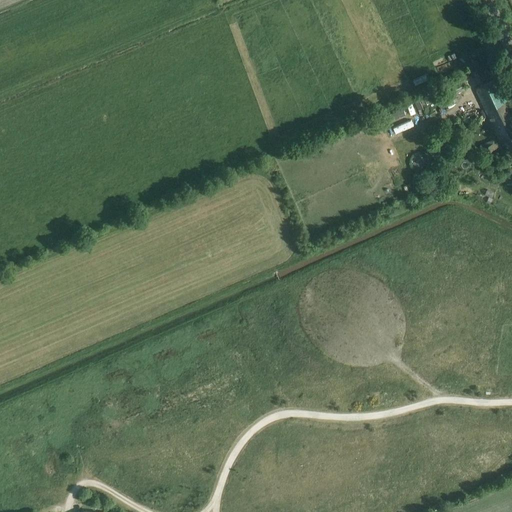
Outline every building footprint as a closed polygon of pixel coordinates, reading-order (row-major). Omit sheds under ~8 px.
[(431,90),(436,102),(464,89),(459,78),(431,90)] [(498,137),(500,143),(503,141),(508,151),(511,148),(511,112),(509,114),(505,106),(509,105),(497,78),(475,89),(498,137)] [(388,121),(405,115),(403,109),(386,115),(388,121)] [(393,128),(396,134),(414,125),(411,120),(393,128)] [(483,153),(497,147),(495,142),(481,148),(483,153)]
